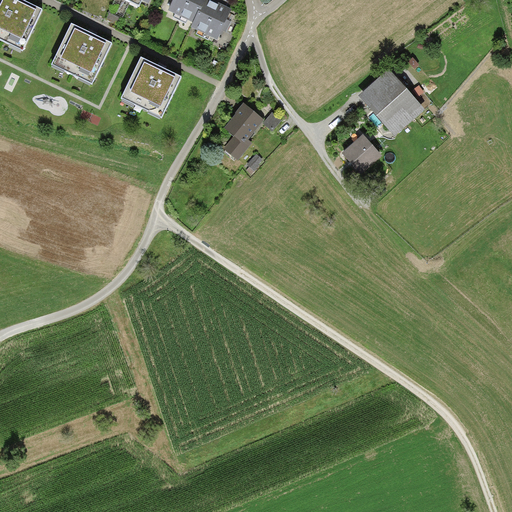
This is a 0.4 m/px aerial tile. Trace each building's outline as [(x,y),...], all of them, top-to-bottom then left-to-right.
[(47,10),(26,0),(0,0),(0,43),(25,55),(47,10)] [(195,0),(179,0),(172,14),(185,20),(195,0)] [(195,0),(185,20),(198,26),(210,1),(210,0),(195,0)] [(198,26),(196,31),(207,36),(221,7),(210,1),(198,26)] [(221,7),(207,36),(218,42),(233,12),(221,7)] [(121,21),(111,16),(108,22),(118,26),(121,21)] [(117,45),(71,22),(50,66),(95,89),(117,45)] [(185,80),(141,59),(120,102),(164,123),(185,80)] [(398,138),(428,112),(392,71),(362,98),(398,138)] [(265,121),(245,107),(227,131),(236,138),(226,151),(239,161),(252,144),(249,141),(265,121)] [(363,177),(384,158),(365,136),(344,155),(363,177)]
